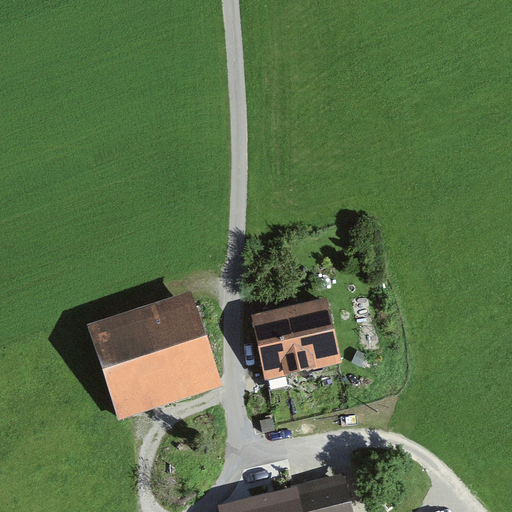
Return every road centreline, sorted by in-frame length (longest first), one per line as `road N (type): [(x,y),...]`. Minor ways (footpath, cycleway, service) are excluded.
road 1 (unclassified): [(232,0),(240,148),(232,337),(238,470)]
road 2 (track): [(479,511),(418,448),(359,437),(301,442),(238,470)]
road 3 (track): [(160,511),(148,498),(159,429),(191,410),(238,402)]
